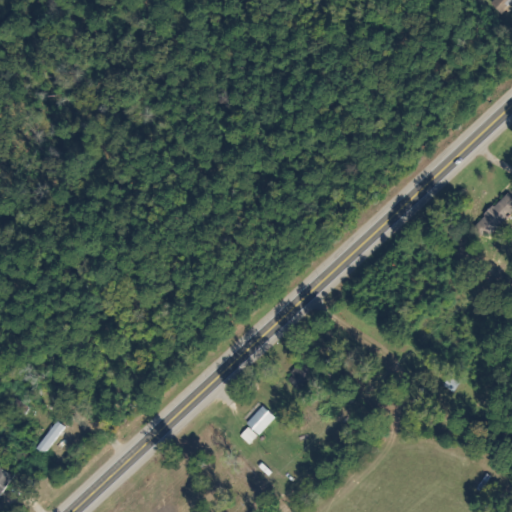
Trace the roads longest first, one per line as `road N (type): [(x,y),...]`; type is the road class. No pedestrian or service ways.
road 1 (trunk): [(72,511),(511,105)]
road 2 (residential): [(0,261),(176,0)]
